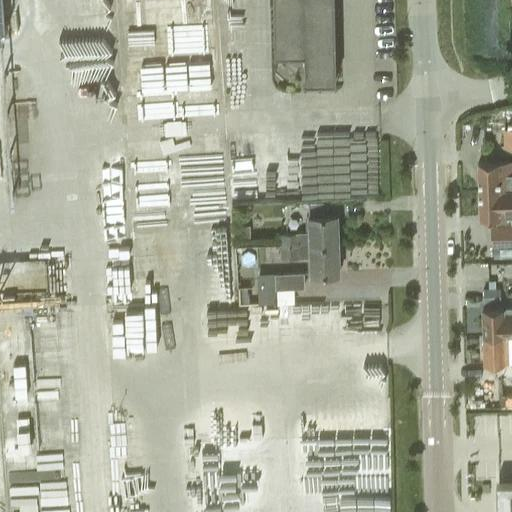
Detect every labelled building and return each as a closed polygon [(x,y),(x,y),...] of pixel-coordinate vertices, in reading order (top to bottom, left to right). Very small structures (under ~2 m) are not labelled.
[(119,0),(122,56),(136,46),(143,48),(148,37),(154,36),(154,28),(175,13),(166,1),(132,25),(142,0),(171,0),(177,8),(180,0),(183,0),(191,0),(119,0)] [(274,0),(276,52),(305,51),(305,80),(336,79),(334,0),(274,0)] [(511,161),(479,162),(479,190),(511,189),(511,173),(511,174),(511,161)] [(511,189),(479,190),(480,218),(498,217),(498,224),(490,225),(490,244),(511,243),(511,224),(511,217),(511,189)] [(281,233),(282,244),(339,243),(338,213),(309,214),(310,231),(296,231),(296,232),(281,233)] [(250,225),(238,225),(239,237),(251,237),(250,225)] [(339,243),(282,244),(283,257),(299,256),(311,255),(311,273),(340,272),(339,243)] [(295,303),(295,287),(276,288),(276,287),(276,273),(276,272),(257,272),(258,302),(277,302),(277,304),(295,303)] [(305,287),(305,272),(276,273),(276,287),(276,288),(295,287),(305,287)] [(500,289),(484,290),(485,302),(501,302),(500,289)] [(258,305),(192,307),(193,340),(260,338),(258,305)] [(266,306),(266,330),(313,329),(312,305),(266,306)] [(511,306),(482,307),(483,335),(511,334),(511,306)] [(511,334),(483,335),(484,363),(511,362),(511,364),(511,363),(511,334)] [(511,511),(511,482),(498,482),(499,511),(511,511)]
